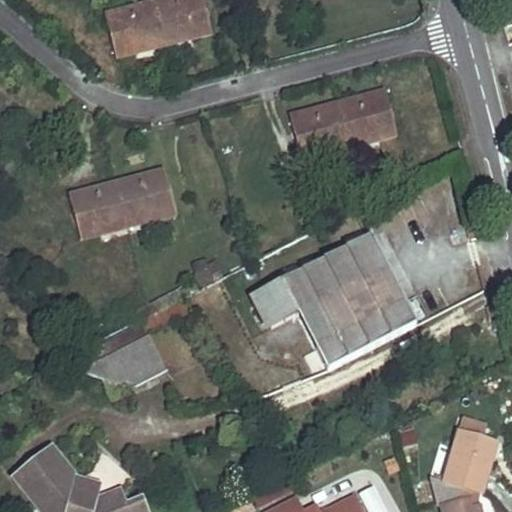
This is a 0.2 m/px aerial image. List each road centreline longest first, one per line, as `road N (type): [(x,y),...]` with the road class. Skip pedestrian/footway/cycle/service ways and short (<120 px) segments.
road 1 (residential): [(0,10),(97,92),(156,103),(472,26)]
road 2 (unknown): [(511,330),(358,398),(221,437),(177,440),(87,422)]
road 3 (unclassified): [(472,26),(511,183)]
